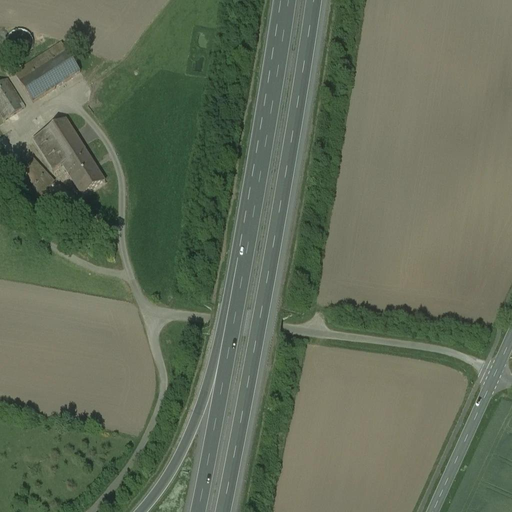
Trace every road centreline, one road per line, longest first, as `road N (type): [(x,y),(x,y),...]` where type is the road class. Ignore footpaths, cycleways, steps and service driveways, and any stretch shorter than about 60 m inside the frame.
road 1 (unclassified): [(495,373),(465,356),(406,345),(165,312),(153,322),(162,383),(154,414),(88,511)]
road 2 (motorway): [(287,0),(213,366),(184,452),(143,511)]
road 3 (motorway): [(289,0),(197,511)]
road 4 (motorway): [(223,511),(315,0)]
road 5 (tertiary): [(432,511),(495,373)]
